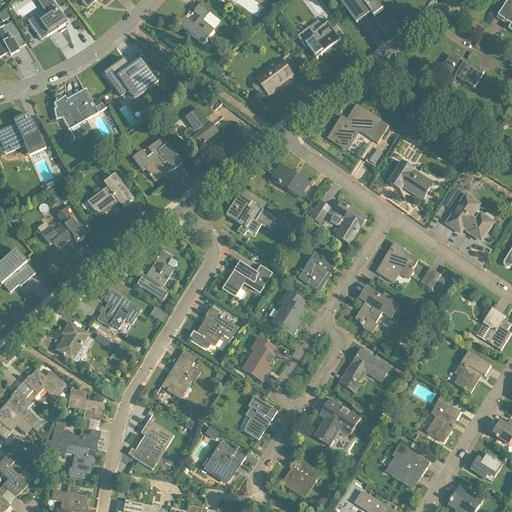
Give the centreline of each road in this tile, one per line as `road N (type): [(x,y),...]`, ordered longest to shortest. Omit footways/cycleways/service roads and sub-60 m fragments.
road 1 (residential): [(105,465),(118,414),(209,266),(209,238),(186,207)]
road 2 (residential): [(0,356),(186,207)]
road 3 (residential): [(281,136),(463,0)]
road 4 (residential): [(0,94),(81,61),(151,0)]
road 5 (residential): [(422,511),(511,368)]
road 6 (residential): [(511,299),(388,218)]
road 7 (residential): [(388,218),(281,136)]
road 8 (residential): [(320,326),(388,218)]
